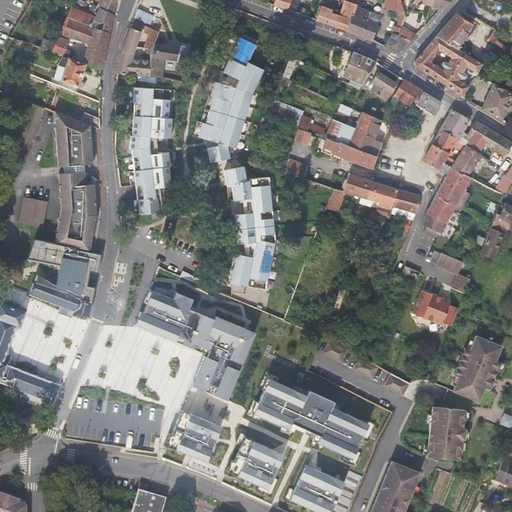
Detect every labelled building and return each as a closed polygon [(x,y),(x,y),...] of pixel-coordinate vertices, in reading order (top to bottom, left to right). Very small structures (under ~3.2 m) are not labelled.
[(100,0),(97,6),(99,8),(94,15),(83,11),(78,22),(94,29),(96,25),(109,31),(110,25),(111,21),(112,21),(115,0),(100,0)] [(290,0),(273,0),(272,4),(272,5),(287,11),(290,0)] [(331,12),(319,8),(315,21),(345,32),(352,10),(353,6),(354,4),(343,0),(339,15),(331,12)] [(384,0),(383,3),(402,9),(400,0),(384,0)] [(432,0),(431,6),(440,9),(443,9),(449,0),(432,0)] [(382,6),(403,13),(402,9),(383,3),(382,6)] [(369,12),(353,6),(352,10),(345,32),(365,39),(369,23),(367,22),(369,12)] [(83,11),(71,7),(68,13),(66,17),(78,22),(83,11)] [(153,17),(137,10),(133,21),(142,25),(148,27),(153,17)] [(380,16),(369,12),(367,22),(369,23),(365,39),(371,41),(372,41),(380,16)] [(392,33),(384,47),(396,53),(409,41),(397,35),(401,25),(404,17),(403,13),(401,12),(396,27),(394,26),(391,33),(392,33)] [(472,25),(456,14),(436,36),(468,56),(470,52),(461,47),(463,44),(461,41),(472,25)] [(66,17),(59,33),(88,44),(83,63),(85,63),(101,69),(106,44),(109,31),(96,25),(94,29),(78,22),(66,17)] [(134,49),(142,25),(133,21),(129,30),(120,55),(114,73),(116,73),(138,75),(149,76),(150,52),(153,44),(158,32),(151,29),(143,49),(142,62),(129,62),(134,49)] [(472,47),(480,52),(484,45),(488,38),(492,32),(494,30),(484,23),(479,32),(481,33),(472,47)] [(416,35),(401,25),(397,35),(409,41),(416,35)] [(497,35),(492,32),(488,38),(494,41),(497,35)] [(51,52),(68,58),(70,52),(65,50),(68,41),(57,36),(51,52)] [(481,64),(468,56),(436,36),(414,61),(414,66),(445,85),(461,95),(462,92),(467,86),(463,84),(467,77),(465,76),(464,74),(462,72),(466,67),(476,73),(481,64)] [(255,45),(239,37),(222,72),(238,80),(234,88),(214,82),(210,96),(213,97),(205,123),(202,123),(197,137),(218,143),(217,146),(206,148),(210,163),(230,158),(227,146),(236,149),(252,93),(263,70),(247,62),(255,45)] [(489,48),(494,41),(488,38),(484,45),(489,48)] [(160,78),(162,58),(186,61),(187,49),(153,44),(150,52),(149,76),(156,77),(160,78)] [(350,78),(347,83),(358,89),(375,61),(374,61),(353,52),(353,51),(343,74),(350,78)] [(282,76),(289,79),(297,59),(291,57),(289,56),(282,76)] [(77,86),(85,63),(83,63),(68,58),(60,80),(77,86)] [(385,100),(396,83),(377,72),(371,82),(373,83),(369,90),(385,100)] [(156,83),(156,77),(149,76),(138,75),(137,81),(156,83)] [(393,95),(412,108),(414,104),(422,92),(413,86),(403,80),(393,95)] [(511,94),(493,84),(481,109),(485,111),(501,120),(511,96),(511,94)] [(131,150),(136,200),(138,200),(139,215),(159,212),(157,197),(155,198),(154,188),(162,187),(170,186),(168,167),(169,167),(168,152),(149,155),(148,147),(149,137),(170,138),(171,118),(167,118),(169,90),(133,88),(132,102),(133,102),(131,136),(130,135),(129,150),(131,150)] [(440,103),(422,92),(414,104),(433,115),(440,103)] [(303,111),(274,99),(268,115),(297,126),(301,116),(303,111)] [(40,119),(44,109),(44,108),(32,103),(28,114),(40,119)] [(348,115),(351,108),(340,104),(337,110),(348,115)] [(441,128),(440,129),(457,140),(468,120),(451,110),(441,128)] [(56,156),(57,164),(81,162),(91,162),(89,126),(80,123),(75,121),(54,112),(56,156)] [(99,130),(99,118),(84,112),(80,123),(89,126),(99,130)] [(373,139),(380,121),(361,112),(354,128),(347,145),(376,155),(381,142),(373,139)] [(19,167),(40,119),(28,114),(7,162),(19,167)] [(301,116),(297,126),(314,132),(323,135),(324,136),(326,133),(323,132),(324,129),(312,124),(310,122),(310,120),(301,116)] [(331,119),(326,133),(324,136),(335,140),(347,145),(354,128),(331,119)] [(504,156),(510,145),(511,143),(484,126),(475,121),(473,123),(466,134),(463,133),(458,140),(465,145),(481,155),(487,147),(504,156)] [(454,145),(462,150),(465,145),(458,140),(457,140),(440,129),(432,144),(449,154),(444,162),(451,166),(455,161),(450,157),(453,152),(451,150),(454,145)] [(319,145),(323,135),(314,132),(311,141),(319,145)] [(327,158),(330,153),(335,140),(324,136),(323,135),(319,145),(317,150),(322,152),(320,155),(327,158)] [(335,140),(330,153),(371,169),(376,155),(347,145),(335,140)] [(445,225),(452,213),(464,190),(465,188),(471,178),(467,175),(451,166),(444,162),(449,154),(432,144),(422,161),(446,175),(432,201),(425,214),(422,225),(425,227),(436,233),(440,235),(445,225)] [(467,175),(481,155),(465,145),(462,150),(455,161),(451,166),(467,175)] [(256,149),(255,151),(251,161),(255,162),(264,165),(268,156),(269,154),(256,149)] [(57,164),(57,171),(82,170),(81,162),(57,164)] [(264,165),(255,162),(253,169),(269,175),(271,168),(264,165)] [(313,182),(319,171),(307,167),(305,167),(298,165),(294,175),(313,182)] [(319,171),(313,182),(314,183),(333,189),(342,191),(348,173),(323,165),(321,168),(319,171)] [(228,283),(265,290),(275,240),(268,176),(248,178),(248,180),(246,180),(243,166),(223,170),(226,186),(231,185),(233,200),(250,198),(252,213),(234,215),(237,244),(255,242),(252,257),(234,254),(228,283)] [(73,249),(87,251),(93,216),(92,184),(83,184),(82,170),(57,171),(59,209),(53,243),(73,247),(73,249)] [(350,174),(348,173),(342,191),(344,192),(361,197),(366,199),(373,182),(350,174)] [(378,203),(377,206),(389,210),(397,189),(395,189),(373,182),(366,199),(361,197),(359,203),(369,206),(371,201),(378,203)] [(165,212),(162,187),(154,188),(155,198),(157,197),(159,212),(165,212)] [(336,211),(344,192),(342,191),(333,189),(326,207),(336,211)] [(401,230),(407,232),(421,196),(397,189),(389,210),(377,206),(376,210),(372,209),(369,218),(366,223),(366,225),(379,229),(384,216),(388,217),(390,214),(406,219),(401,230)] [(469,193),(464,190),(452,213),(454,214),(456,209),(459,211),(469,193)] [(17,224),(40,227),(45,201),(22,197),(17,224)] [(505,203),(500,200),(494,215),(480,253),(493,258),(505,230),(511,233),(511,205),(505,202),(505,203)] [(436,233),(425,227),(422,233),(433,239),(436,233)] [(484,238),(477,236),(473,247),(479,249),(484,238)] [(73,247),(53,243),(32,239),(26,258),(59,265),(54,286),(37,272),(29,294),(61,306),(59,311),(71,315),(73,310),(88,316),(94,287),(87,285),(90,270),(97,272),(101,254),(87,251),(73,249),(73,247)] [(440,254),(435,267),(456,274),(451,288),(464,294),(469,279),(458,275),(462,263),(440,254)] [(413,283),(418,271),(403,264),(398,276),(412,283),(413,283)] [(180,271),(178,276),(197,284),(199,279),(180,271)] [(447,322),(454,305),(449,303),(451,299),(440,295),(440,298),(436,296),(437,294),(422,288),(413,311),(442,323),(443,320),(447,322)] [(139,311),(134,324),(204,353),(191,385),(226,400),(251,339),(246,337),(249,329),(214,315),(213,318),(188,308),(192,298),(175,292),(172,298),(148,289),(143,302),(145,303),(141,312),(139,311)] [(56,392),(59,384),(6,365),(7,362),(4,357),(1,356),(6,343),(13,326),(18,328),(22,317),(23,315),(24,312),(6,306),(0,303),(0,382),(21,390),(18,398),(39,405),(42,397),(52,401),(56,392)] [(454,305),(447,322),(452,324),(459,306),(454,305)] [(458,377),(452,391),(478,402),(484,388),(489,390),(501,362),(495,360),(501,346),(475,335),(469,350),(464,347),(453,375),(458,377)] [(347,351),(329,341),(322,353),(341,363),(347,351)] [(378,368),(359,357),(353,369),(372,379),(378,368)] [(409,384),(390,374),(384,386),(402,395),(409,384)] [(257,402),(252,413),(293,432),(294,428),(296,425),(315,434),(313,437),(312,440),(343,455),(352,459),(367,426),(358,423),(360,420),(331,407),(333,401),(308,390),(305,395),(268,378),(263,390),(257,402)] [(465,410),(432,407),(426,457),(460,461),(462,440),(465,440),(466,429),(463,429),(465,410)] [(171,434),(166,446),(186,454),(206,462),(215,441),(221,426),(181,410),(171,434)] [(511,423),(511,417),(504,414),(500,423),(510,427),(511,423)] [(315,434),(296,425),(294,428),(307,434),(313,437),(315,434)] [(166,446),(171,434),(169,433),(163,446),(186,454),(166,446)] [(237,477),(236,480),(268,493),(282,457),(265,450),(251,444),(250,447),(242,443),(233,465),(229,474),(237,477)] [(511,462),(502,458),(497,473),(504,476),(501,482),(509,485),(510,484),(511,484),(511,462)] [(370,511),(403,511),(420,473),(391,461),(370,511)] [(229,474),(233,465),(230,464),(225,475),(236,480),(237,477),(229,474)] [(313,469),(305,466),(291,499),(299,502),(298,505),(314,511),(347,511),(361,476),(348,471),(344,482),(313,469)] [(494,478),(501,482),(504,476),(497,473),(494,478)] [(161,511),(163,508),(165,498),(137,490),(130,511),(90,511),(88,511),(87,511),(161,511)] [(0,511),(26,511),(0,502),(0,511)]
